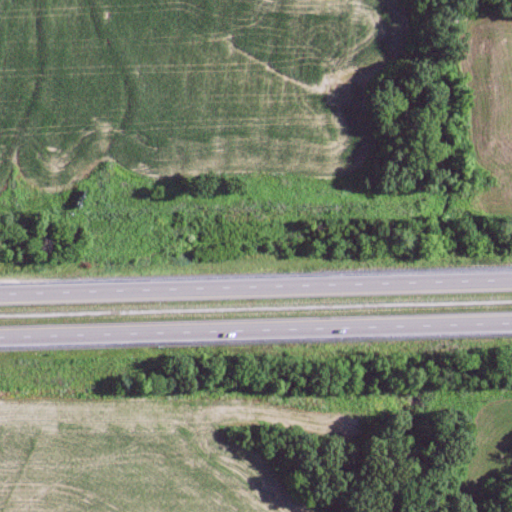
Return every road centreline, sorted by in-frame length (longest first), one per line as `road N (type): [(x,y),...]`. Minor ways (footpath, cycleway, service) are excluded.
road 1 (motorway): [(0,340),(511,325)]
road 2 (motorway): [(511,280),(0,295)]
